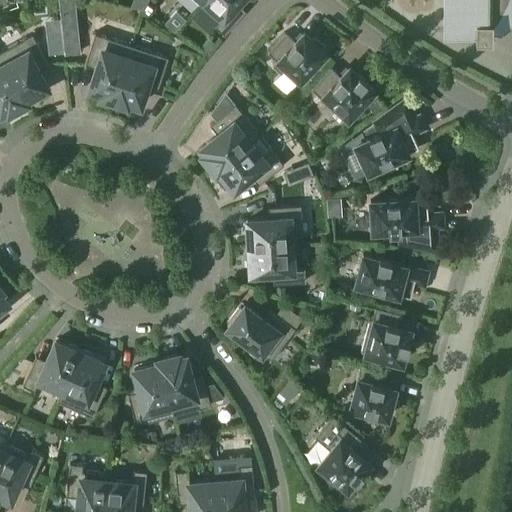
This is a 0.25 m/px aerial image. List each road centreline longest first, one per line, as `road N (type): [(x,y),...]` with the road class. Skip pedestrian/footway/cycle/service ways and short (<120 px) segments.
road 1 (residential): [(146,162),(90,137),(51,138),(14,167),(8,210),(28,253),(78,299),(121,313),(174,306)]
road 2 (residential): [(511,182),(449,377),(418,511)]
road 3 (residential): [(174,306),(248,405),(280,511)]
road 4 (residential): [(511,120),(400,59),(323,0)]
road 5 (residential): [(146,162),(274,0)]
road 6 (residential): [(174,306),(201,272),(200,237),(188,206),(146,162)]
